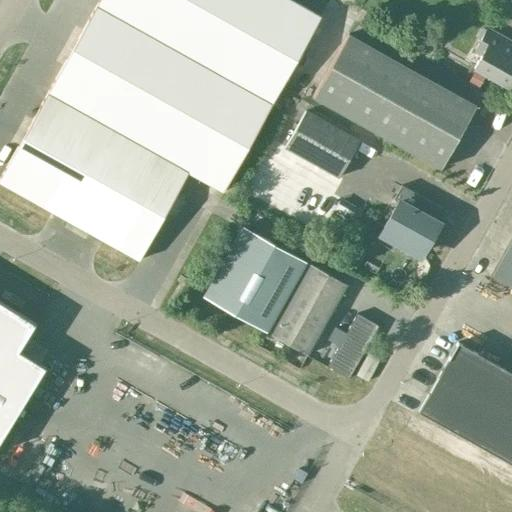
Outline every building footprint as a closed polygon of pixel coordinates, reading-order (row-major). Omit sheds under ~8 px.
[(288,0),(98,0),(95,6),(271,104),(319,17),(288,0)] [(271,104),(95,6),(46,94),(187,172),(222,192),(271,104)] [(511,83),(511,60),(510,59),(511,55),(511,43),(486,29),(473,51),(480,55),(473,69),(509,89),(511,83)] [(347,34),(312,98),(439,169),(475,106),(347,34)] [(187,172),(46,94),(0,176),(0,183),(138,261),(187,172)] [(358,141),(304,111),(284,148),(338,178),(358,141)] [(438,207),(400,186),(392,200),(397,202),(383,227),(399,236),(397,240),(420,253),(427,241),(429,242),(439,224),(431,220),(438,207)] [(511,236),(490,275),(511,287),(511,236)] [(234,239),(202,297),(306,355),(345,285),(309,264),(302,278),(234,239)] [(180,275),(176,282),(183,286),(187,279),(180,275)] [(0,439),(45,368),(17,351),(34,324),(0,302),(0,439)] [(333,328),(325,341),(337,348),(326,368),(347,380),(377,327),(355,315),(345,335),(333,328)] [(511,373),(457,343),(418,413),(511,465),(511,373)] [(369,350),(355,376),(367,383),(381,357),(369,350)]
